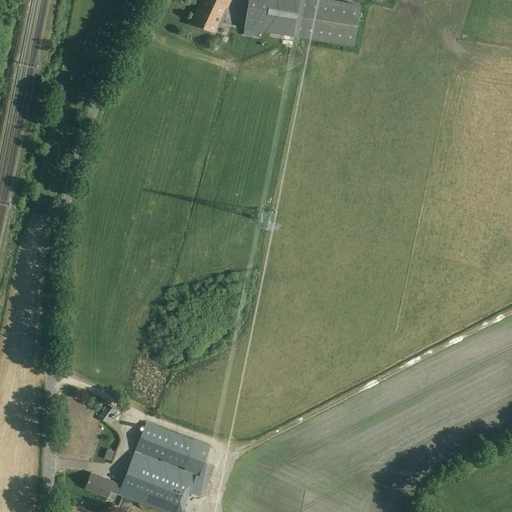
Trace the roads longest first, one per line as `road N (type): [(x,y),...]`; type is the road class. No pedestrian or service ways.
road 1 (tertiary): [(44,511),(50,284),(64,184),(78,135),(143,0)]
road 2 (track): [(47,378),(230,449),(511,313)]
